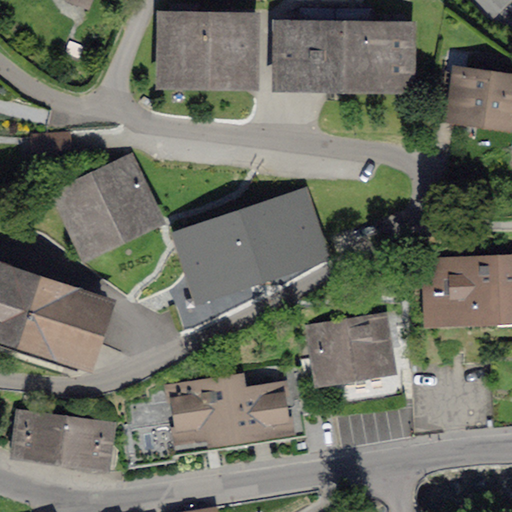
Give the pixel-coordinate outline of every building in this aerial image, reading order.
[(169,21),(168,85),(192,86),(192,77),(223,78),(223,86),(246,86),(247,24),(169,21)] [(284,30),(283,80),(404,82),(404,32),(284,30)] [(478,59),(475,77),(446,73),(442,104),(457,106),(457,113),(511,121),(511,74),(508,74),(507,81),(498,80),(501,62),(478,59)] [(67,134),(33,137),(35,164),(66,161),(69,160),(67,134)] [(127,167),(64,197),(88,248),(151,218),(142,199),(147,196),(140,181),(135,184),(127,167)] [(299,201),(184,239),(201,289),(316,250),(299,201)] [(511,312),(511,263),(432,267),(434,315),(511,312)] [(0,272),(0,344),(76,370),(80,358),(87,360),(104,306),(0,272)] [(323,383),(390,373),(379,303),(312,313),(323,383)] [(123,398),(126,429),(180,421),(182,434),(218,429),(219,436),(284,426),(281,405),(286,409),(291,410),(295,407),(297,402),(300,402),(296,371),(123,398)] [(104,429),(25,417),(21,448),(100,460),(104,429)]
